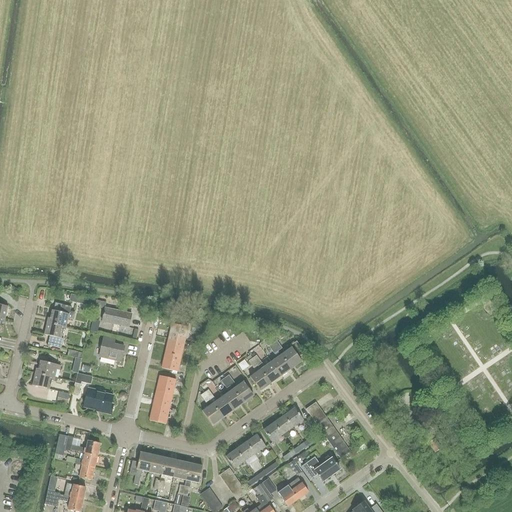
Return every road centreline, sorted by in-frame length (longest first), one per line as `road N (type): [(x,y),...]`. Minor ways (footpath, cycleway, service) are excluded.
road 1 (residential): [(125,432),(209,448),(324,365)]
road 2 (residential): [(6,405),(125,432)]
